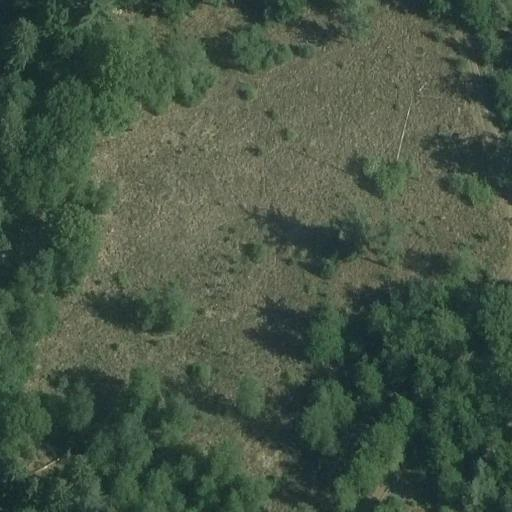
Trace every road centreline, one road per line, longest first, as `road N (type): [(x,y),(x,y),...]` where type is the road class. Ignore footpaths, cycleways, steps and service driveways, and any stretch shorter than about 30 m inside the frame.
road 1 (track): [(511,272),(377,511)]
road 2 (track): [(511,204),(469,0)]
road 3 (track): [(0,377),(109,511)]
